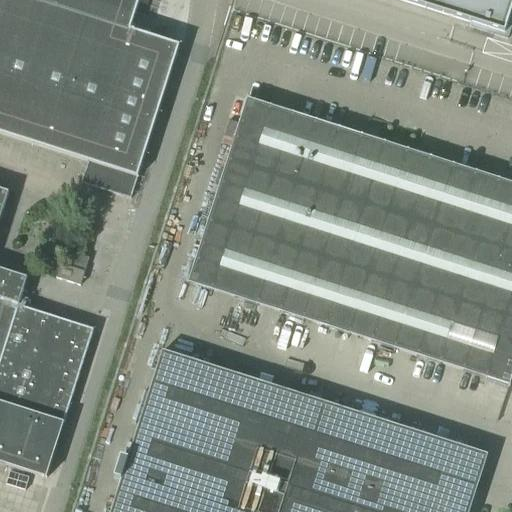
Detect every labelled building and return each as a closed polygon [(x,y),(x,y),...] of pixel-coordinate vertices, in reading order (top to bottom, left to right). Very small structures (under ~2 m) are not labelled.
[(0,0),(0,136),(88,165),(82,185),(130,200),(179,48),(130,33),(137,10),(151,15),(155,0),(0,0)] [(511,0),(391,0),(471,25),(492,32),(491,36),(492,36),(507,41),(511,25),(508,24),(509,20),(511,11),(511,0)] [(418,358),(439,365),(439,366),(440,367),(441,366),(462,373),(462,374),(463,374),(463,373),(485,380),(485,381),(486,381),(486,380),(508,387),(508,388),(509,389),(510,387),(509,387),(511,377),(511,186),(499,182),(500,182),(498,181),(498,182),(476,175),(477,174),(476,174),(475,175),(454,168),(454,167),(453,167),(452,168),(431,161),(431,160),(430,159),(429,160),(408,153),(408,152),(407,152),(407,153),(385,146),(385,145),(384,145),(384,146),(362,139),(362,138),(361,137),(361,138),(339,131),(340,130),(338,130),(338,131),(320,125),(321,125),(247,101),(188,287),(238,303),(239,301),(253,306),(257,307),(256,308),(257,308),(258,307),(279,314),(279,315),(280,315),(302,322),(303,323),(303,322),(325,329),(325,330),(326,330),(326,329),(348,336),(348,337),(349,337),(371,343),(371,344),(372,345),(372,344),(394,351),(393,352),(394,352),(395,351),(416,358),(416,359),(417,359),(418,358)] [(0,468),(45,483),(94,333),(19,309),(28,281),(0,272),(0,225),(9,196),(0,193),(0,468)] [(55,282),(79,290),(88,263),(68,256),(63,270),(59,269),(55,282)] [(218,371),(203,367),(162,354),(111,511),(470,511),(487,457),(220,372),(218,371)]
